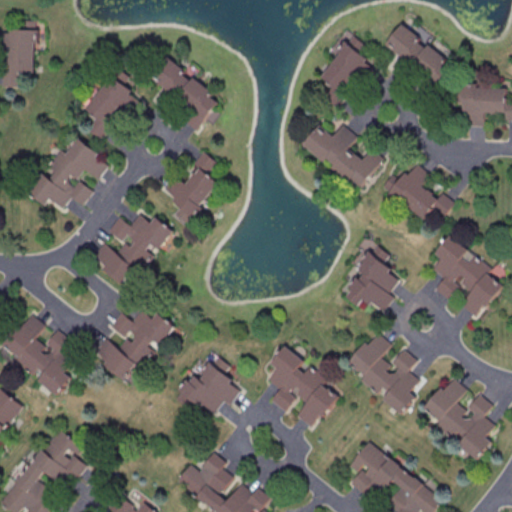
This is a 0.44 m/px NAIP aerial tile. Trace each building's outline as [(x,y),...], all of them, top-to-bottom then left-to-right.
[(402,25),(388,47),(404,57),(400,62),(442,89),(459,62),(402,25)] [(36,71),(37,41),(41,41),(41,28),(13,27),(13,30),(0,30),(0,47),(12,48),(12,69),(4,69),(4,85),(24,85),(24,70),(36,71)] [(325,79),(331,82),(323,95),(343,107),(374,58),(348,42),(325,79)] [(170,54),(153,75),(168,87),(160,99),(171,109),(180,97),(195,109),(187,120),(200,130),(221,100),(213,93),(216,90),(197,75),(193,78),(185,71),(188,68),(170,54)] [(135,89),(128,82),(132,75),(121,67),(115,75),(112,73),(105,81),(109,83),(89,106),(101,115),(91,127),(104,138),(114,127),(108,121),(116,112),(127,120),(144,102),(133,92),(135,89)] [(510,87),(467,85),(465,125),(487,126),(487,115),(511,116),(511,101),(509,101),(510,87)] [(364,189),(387,158),(374,149),(366,160),(352,150),(361,137),(345,125),(336,137),(321,125),(306,146),(364,189)] [(82,137),(101,153),(98,156),(110,165),(99,179),(87,169),(81,177),(97,190),(85,205),(74,196),(65,208),(53,198),(48,204),(31,191),(46,172),(52,177),(57,171),(51,165),(64,149),(69,153),(82,137)] [(182,214),(187,207),(194,212),(198,206),(203,210),(207,204),(204,201),(221,179),(209,171),(217,160),(205,151),(198,160),(203,164),(189,183),(177,174),(166,190),(179,200),(173,208),(182,214)] [(440,227),(456,205),(427,184),(434,175),(418,163),(403,183),(394,176),(386,187),(440,227)] [(133,287),(177,228),(159,215),(154,221),(141,212),(133,223),(122,215),(112,229),(129,242),(120,253),(105,242),(96,255),(108,264),(106,267),(133,287)] [(451,232),(471,248),(465,255),(470,260),(476,253),(494,267),(489,272),(504,284),(489,304),(485,301),(476,313),(463,304),(474,291),(464,282),(451,299),(437,288),(446,277),(434,268),(443,257),(436,251),(451,232)] [(404,277),(384,262),(391,254),(380,245),(343,292),(374,316),(404,277)] [(0,329),(12,313),(0,303),(0,329)] [(178,325),(162,345),(156,339),(151,345),(158,351),(143,368),(139,365),(127,380),(94,354),(108,337),(121,347),(128,338),(112,325),(124,311),(135,320),(143,310),(155,319),(161,312),(178,325)] [(4,344),(21,322),(24,325),(34,313),(47,324),(37,337),(47,346),(60,330),(72,339),(64,350),(76,359),(66,372),(72,376),(59,393),(41,379),(46,372),(40,367),(34,375),(16,361),(20,356),(4,344)] [(406,414),(386,398),(392,390),(387,386),(381,393),(363,379),(367,373),(352,362),(368,342),(371,345),(381,332),(393,342),(383,355),(393,363),(406,347),(419,358),(411,369),(422,378),(414,389),(421,395),(406,414)] [(287,343),(307,359),(301,367),(307,371),(312,364),(330,378),(326,384),(341,395),(325,415),(322,413),(312,425),(300,415),(310,402),(300,394),(287,410),(274,399),(283,388),(271,379),(280,368),(272,362),(287,343)] [(178,399),(190,408),(196,400),(203,406),(206,403),(216,412),(227,398),(232,403),(242,390),(231,382),(235,377),(228,372),(233,365),(220,355),(215,361),(212,359),(203,370),(207,373),(202,378),(197,374),(192,380),(189,378),(182,388),(185,390),(178,399)] [(480,459),(460,443),(465,436),(460,432),(455,439),(437,425),(441,419),(426,407),(441,388),(445,390),(455,378),(467,388),(456,401),(467,409),(479,393),(493,404),(484,415),(496,424),(487,435),(494,440),(480,459)] [(25,406),(0,437),(0,403),(3,400),(0,397),(0,387),(1,386),(25,406)] [(61,428),(3,503),(13,511),(24,511),(28,507),(32,510),(30,511),(52,511),(55,509),(49,505),(58,493),(40,480),(47,471),(65,485),(74,474),(79,478),(89,465),(76,455),(73,458),(67,454),(72,448),(80,454),(86,447),(61,428)] [(432,511),(443,500),(372,441),(352,465),(359,470),(365,462),(371,467),(368,471),(364,468),(353,482),(364,492),(369,487),(381,496),(395,479),(404,487),(389,504),(397,511),(418,511),(422,507),(428,511),(432,511)] [(183,480),(221,511),(269,511),(267,510),(265,511),(254,511),(258,508),(262,511),(273,497),(261,487),(257,493),(245,483),(231,500),(222,493),(236,475),(226,467),(229,463),(216,451),(204,465),(208,467),(203,473),(195,465),(183,480)] [(161,511),(116,511),(111,508),(120,495),(134,506),(131,509),(134,511),(138,511),(142,507),(133,501),(139,494),(161,511)]
